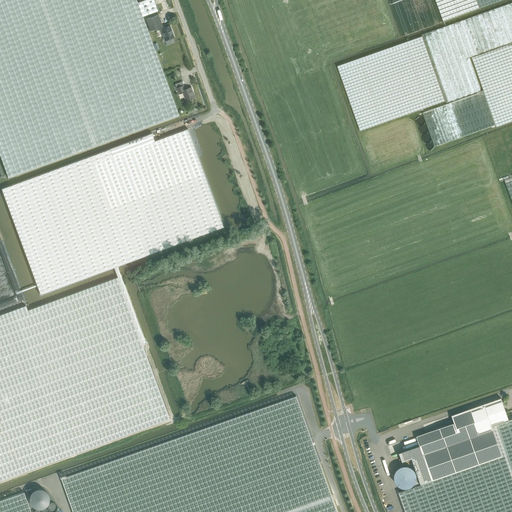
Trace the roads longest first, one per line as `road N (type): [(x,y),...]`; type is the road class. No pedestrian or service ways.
road 1 (secondary): [(216,13),(280,192),(307,297)]
road 2 (secondary): [(377,511),(307,297)]
road 3 (secondary): [(307,297),(367,511)]
